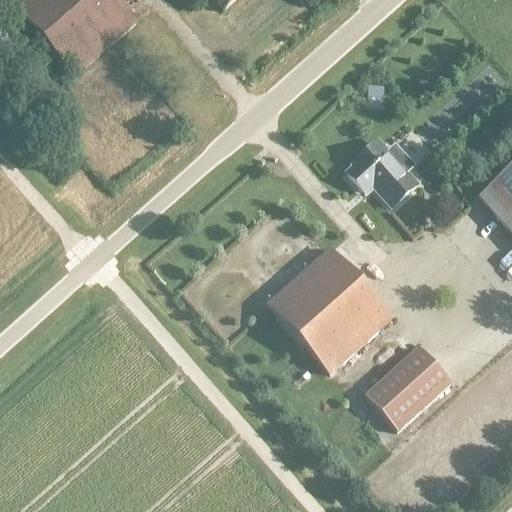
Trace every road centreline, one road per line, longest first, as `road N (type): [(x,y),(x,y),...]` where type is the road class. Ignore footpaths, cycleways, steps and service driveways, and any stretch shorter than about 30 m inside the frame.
road 1 (unclassified): [(0,344),(379,0)]
road 2 (track): [(0,156),(92,261)]
